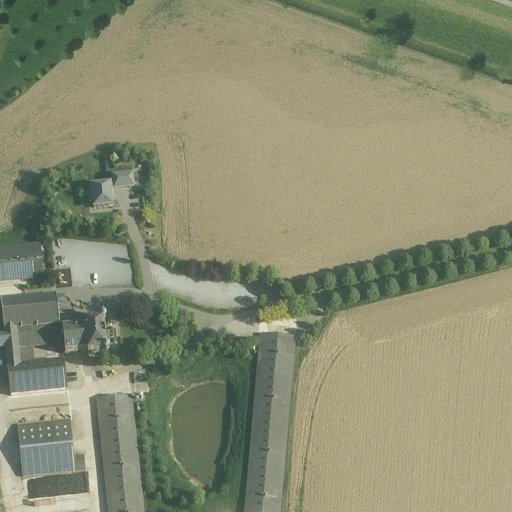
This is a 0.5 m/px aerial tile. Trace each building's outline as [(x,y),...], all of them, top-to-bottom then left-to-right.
[(112,185),(90,187),(92,211),(113,209),(111,192),(134,189),(133,174),(111,176),(112,185)] [(40,246),(0,250),(0,282),(43,278),(40,246)] [(56,298),(0,303),(0,308),(3,334),(16,332),(56,328),(59,328),(58,323),(56,298)] [(99,323),(84,324),(84,328),(75,329),(74,326),(71,326),(71,322),(58,323),(59,328),(56,328),(57,330),(61,330),(63,355),(87,353),(87,356),(104,355),(106,356),(108,354),(107,352),(105,351),(104,343),(105,343),(104,334),(103,334),(102,325),(104,322),(103,321),(101,320),(99,323)] [(16,332),(3,334),(4,351),(6,369),(19,368),(16,332)] [(278,511),(293,338),(262,335),(246,511),(278,511)] [(19,368),(6,369),(9,399),(66,393),(63,363),(19,368)] [(148,382),(136,384),(137,392),(150,389),(148,382)] [(141,511),(129,397),(98,400),(109,511),(141,511)] [(70,423),(17,428),(22,479),(85,473),(83,459),(74,460),(70,423)] [(48,511),(48,499),(25,500),(25,511),(48,511)]
